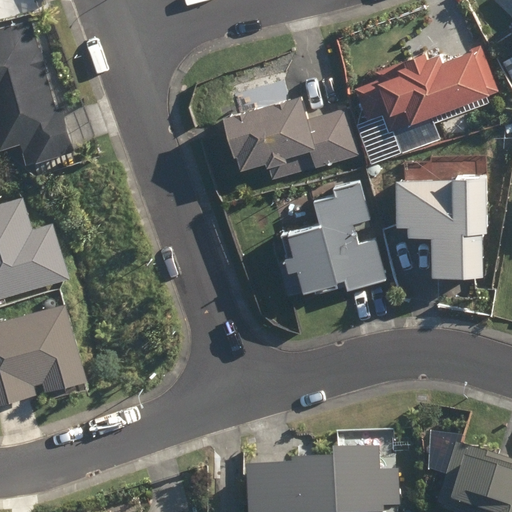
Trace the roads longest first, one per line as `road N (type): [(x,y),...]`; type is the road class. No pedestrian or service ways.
road 1 (residential): [(243,390),(123,52)]
road 2 (residential): [(243,390),(398,349),(459,352),(511,369)]
road 3 (residential): [(0,468),(243,390)]
road 4 (residential): [(123,52),(308,0)]
